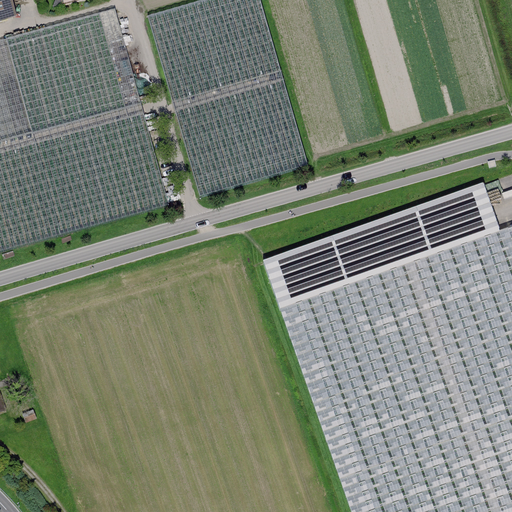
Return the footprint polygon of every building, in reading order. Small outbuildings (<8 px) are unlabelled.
[(0,0),(0,23),(20,19),(14,0),(0,0)] [(263,0),(213,0),(150,18),(202,199),(312,167),(263,0)] [(118,10),(0,41),(0,250),(170,205),(118,10)] [(495,162),(488,163),(490,170),(497,168),(495,162)] [(0,389),(0,415),(8,413),(0,389)]
